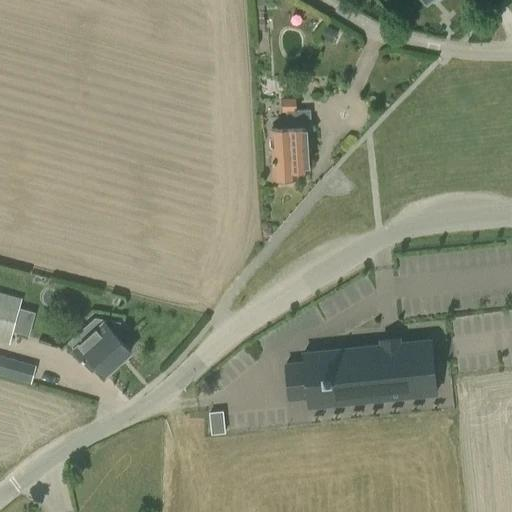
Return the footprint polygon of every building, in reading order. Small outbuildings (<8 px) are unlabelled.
[(296,110),(295,98),(281,99),(281,111),(286,110),(287,128),(271,128),(273,178),(295,177),(295,170),(308,170),(305,127),(304,109),(296,110)] [(0,341),(8,344),(21,298),(0,292),(0,341)] [(110,329),(118,322),(95,318),(68,342),(82,357),(80,358),(83,361),(84,360),(92,369),(97,365),(105,374),(130,351),(110,329)] [(378,336),(378,340),(301,348),(302,357),(283,359),(287,398),(306,396),(307,406),(438,393),(432,335),(401,338),(400,334),(378,336)] [(0,374),(0,375),(30,384),(36,365),(5,356),(0,354),(0,374)] [(222,410),(208,411),(210,433),(224,431),(222,410)]
